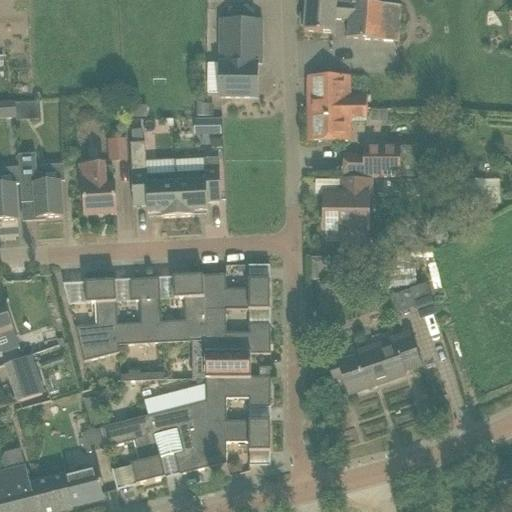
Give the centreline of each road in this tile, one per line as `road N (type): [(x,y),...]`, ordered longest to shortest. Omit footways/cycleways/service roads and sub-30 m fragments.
road 1 (residential): [(0,250),(289,245)]
road 2 (residential): [(306,490),(295,440),(289,245)]
road 3 (tertiary): [(306,490),(481,443),(511,427)]
road 4 (residential): [(289,245),(297,225),(291,36)]
